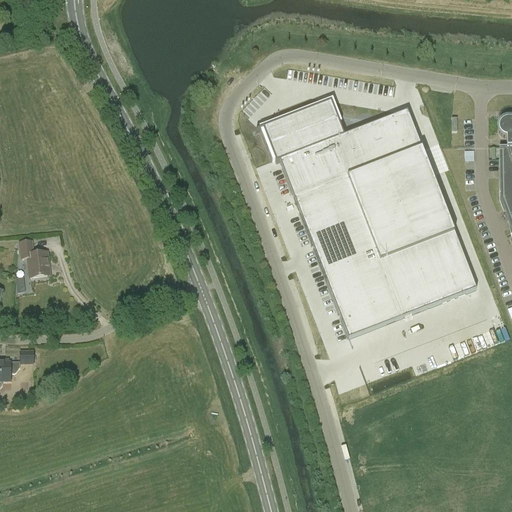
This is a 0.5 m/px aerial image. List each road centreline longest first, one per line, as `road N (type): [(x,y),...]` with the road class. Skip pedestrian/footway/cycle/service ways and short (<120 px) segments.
road 1 (unclassified): [(511,86),(292,55),(272,60),(229,107),(226,130),(299,332),(352,511)]
road 2 (secondary): [(271,511),(185,239),(80,35),(73,0)]
